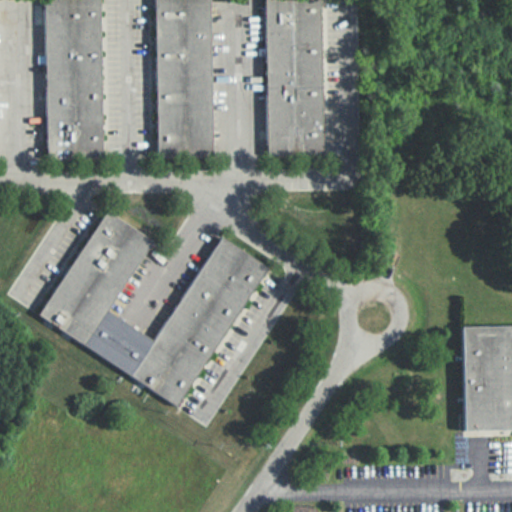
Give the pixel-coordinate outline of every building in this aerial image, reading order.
[(96,0),(39,0),(41,157),(98,156),(96,0)] [(205,0),(149,0),(151,156),(207,156),(205,0)] [(260,0),(318,0),(321,152),(263,153),(260,0)] [(100,210),(148,241),(79,346),(31,314),(100,210)] [(216,237),(263,268),(173,407),(124,376),(216,237)] [(458,326),(511,324),(511,430),(460,432),(458,326)]
